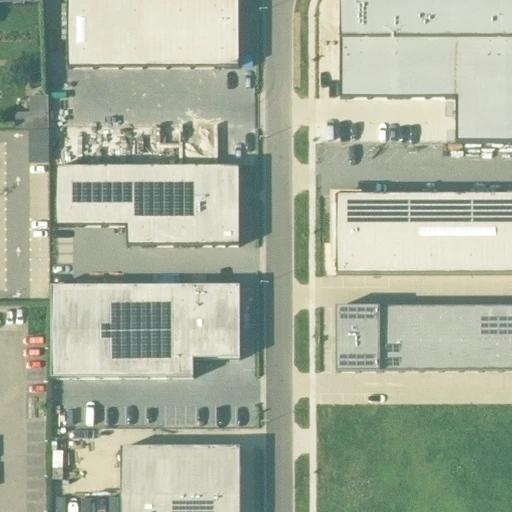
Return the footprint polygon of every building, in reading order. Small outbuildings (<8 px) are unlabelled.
[(67,0),(68,70),(240,70),(239,0),(67,0)] [(456,1),(397,2),(339,2),(340,101),(398,101),(454,101),(454,145),(511,144),(511,1),(506,1),(456,1)] [(18,127),(48,128),(50,95),(33,95),(32,112),(19,112),(18,127)] [(56,169),(56,229),(127,229),(127,249),(240,248),(240,168),(56,169)] [(511,196),(336,197),(336,277),(511,276),(511,196)] [(50,289),(50,381),(194,381),(194,362),(240,362),(240,289),(50,289)] [(511,308),(336,309),(336,374),(511,373),(511,308)] [(120,449),(121,498),(241,497),(240,449),(120,449)] [(121,498),(120,511),(240,511),(241,497),(121,498)]
